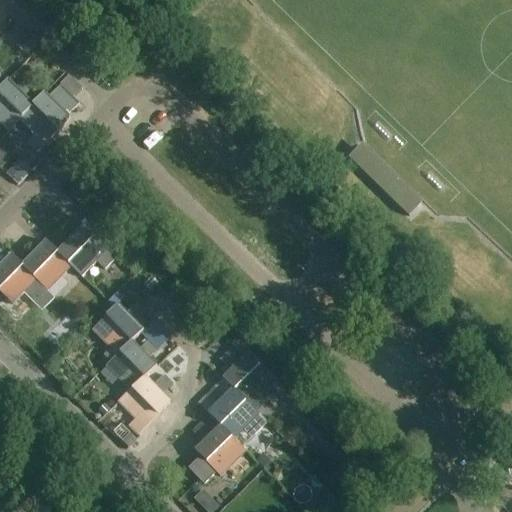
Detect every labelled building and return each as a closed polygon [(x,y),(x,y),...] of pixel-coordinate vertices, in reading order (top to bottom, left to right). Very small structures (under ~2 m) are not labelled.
[(35,45),(23,33),(14,42),(26,55),(35,45)] [(0,123),(8,132),(19,121),(19,120),(33,106),(33,105),(27,99),(37,89),(27,79),(17,90),(8,81),(0,88),(0,123)] [(62,88),(77,102),(85,94),(71,79),(62,88)] [(33,106),(19,120),(20,121),(36,137),(29,145),(37,153),(45,145),(70,120),(82,108),(77,102),(62,88),(50,100),(44,94),(33,105),(33,106)] [(57,252),(57,253),(71,266),(71,267),(82,277),(97,262),(106,272),(116,262),(110,257),(121,246),(103,229),(93,239),(82,228),(57,252)] [(47,242),(22,266),(22,267),(36,280),(35,281),(46,291),(71,267),(71,266),(57,253),(57,252),(47,242)] [(22,267),(22,266),(11,255),(0,266),(0,294),(11,305),(35,281),(36,280),(22,267)] [(112,310),(123,299),(119,295),(108,306),(112,310)] [(118,305),(92,330),(117,355),(117,356),(132,342),(141,334),(143,331),(137,325),(138,323),(148,314),(139,305),(130,315),(128,316),(118,305)] [(45,339),(58,323),(50,315),(36,331),(45,339)] [(117,356),(106,368),(130,392),(131,392),(145,378),(157,367),(150,360),(158,351),(150,343),(141,351),(132,342),(117,356)] [(222,381),(233,391),(234,391),(248,405),(249,405),(273,380),(247,354),(239,362),(229,352),(220,361),(230,371),(224,377),(222,379),(221,380),(222,381)] [(130,392),(119,403),(138,423),(131,430),(137,436),(144,429),(170,404),(164,397),(174,387),(165,378),(154,388),(145,378),(131,392),(130,392)] [(222,381),(215,388),(226,398),(233,391),(222,381)] [(233,391),(226,398),(215,388),(207,397),(217,407),(208,415),(219,427),(220,427),(234,441),(234,440),(243,449),(268,424),(249,405),(248,405),(234,391),(233,391)] [(98,412),(104,418),(110,412),(104,406),(98,412)] [(220,427),(219,427),(211,434),(202,425),(193,433),(203,443),(194,451),(200,457),(189,469),(204,484),(215,473),(220,477),(245,452),(243,449),(234,440),(234,441),(220,427)] [(269,475),(276,468),(264,457),(258,464),(269,475)] [(0,498),(13,486),(6,478),(0,483),(0,498)] [(13,486),(0,498),(0,502),(6,508),(21,493),(13,486)] [(326,489),(308,508),(312,511),(340,511),(345,507),(337,499),(326,489)]
